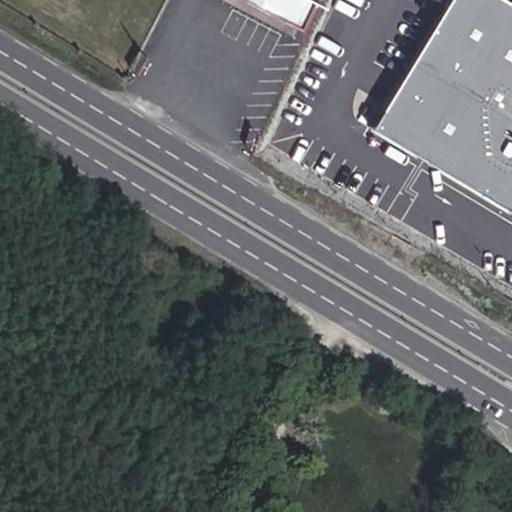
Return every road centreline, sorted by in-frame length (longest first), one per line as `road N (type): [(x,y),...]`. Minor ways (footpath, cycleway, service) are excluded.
road 1 (primary): [(0,101),(511,410)]
road 2 (primary): [(511,355),(0,47)]
road 3 (track): [(338,306),(241,511)]
